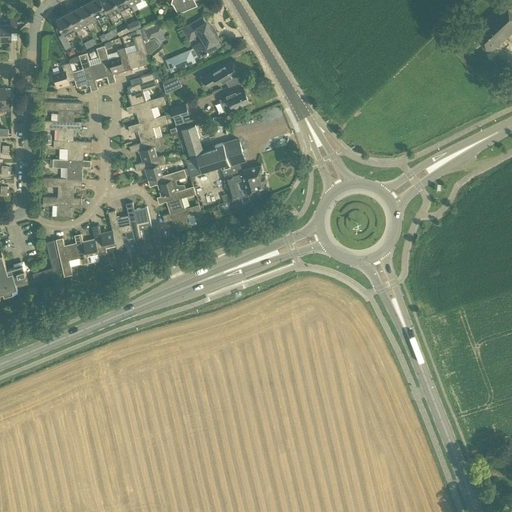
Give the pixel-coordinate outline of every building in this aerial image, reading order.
[(89,1),(88,0),(83,0),(84,4),(78,7),(79,9),(86,23),(89,30),(94,27),(90,21),(97,17),(90,4),(89,1)] [(101,0),(91,0),(89,1),(90,4),(97,17),(100,24),(105,22),(101,15),(107,12),(108,12),(101,0)] [(115,0),(101,0),(108,12),(107,12),(112,22),(117,20),(114,13),(120,9),(115,0)] [(131,4),(128,0),(115,0),(120,9),(123,16),(128,14),(124,7),(130,4),(131,4)] [(128,0),(131,4),(130,4),(134,11),(138,9),(135,2),(138,0),(128,0)] [(490,52),(511,31),(511,11),(503,2),(471,32),(490,52)] [(78,7),(77,3),(72,6),(74,9),(68,12),(67,12),(68,15),(75,28),(79,35),(83,33),(80,26),(86,23),(79,9),(78,7)] [(68,41),(73,38),(69,31),(75,28),(68,15),(67,12),(68,12),(66,9),(61,11),(63,15),(56,18),(64,34),(68,41)] [(9,13),(9,19),(0,19),(0,39),(1,40),(2,42),(7,42),(9,40),(10,40),(10,32),(16,32),(16,14),(9,13)] [(204,23),(201,18),(183,29),(189,39),(200,33),(204,40),(194,46),(194,47),(190,49),(165,59),(171,72),(196,62),(194,58),(199,55),(200,57),(217,46),(214,41),(217,39),(207,21),(204,23)] [(128,25),(131,31),(141,27),(138,19),(127,24),(128,25)] [(141,34),(148,56),(160,45),(154,38),(150,40),(150,39),(165,32),(162,23),(146,29),(145,27),(140,29),(141,33),(141,34)] [(120,36),(131,31),(128,25),(116,30),(120,36)] [(105,33),(99,35),(102,41),(108,39),(105,34),(105,33)] [(141,34),(133,36),(137,51),(127,54),(131,68),(149,62),(148,56),(141,34)] [(86,40),(88,46),(97,43),(95,37),(86,40)] [(108,59),(109,59),(104,45),(97,47),(101,61),(91,64),(90,64),(95,79),(106,75),(108,83),(115,81),(113,73),(112,70),(111,70),(108,59)] [(131,68),(127,54),(124,46),(116,49),(119,56),(109,59),(108,59),(111,70),(112,70),(113,73),(131,68)] [(72,47),(66,50),(69,56),(75,53),(72,47)] [(90,64),(91,64),(87,52),(79,54),(83,68),(72,71),(74,79),(77,86),(88,83),(91,90),(98,88),(95,79),(90,64)] [(228,86),(241,81),(237,74),(238,74),(235,70),(236,69),(233,65),(232,65),(230,60),(217,67),(217,66),(212,69),(213,70),(202,76),(199,79),(206,89),(209,87),(209,88),(217,82),(219,85),(225,81),(228,86)] [(72,71),(70,62),(62,64),(64,70),(53,74),(57,88),(69,84),(68,81),(74,79),(72,71)] [(140,76),(141,82),(127,87),(129,93),(127,94),(131,105),(145,100),(142,91),(156,86),(152,72),(140,76)] [(166,92),(182,85),(177,75),(163,81),(166,92)] [(0,85),(0,105),(0,111),(10,111),(10,97),(4,97),(4,86),(0,85)] [(249,100),(244,88),(236,91),(235,90),(227,94),(228,96),(221,99),(226,111),(249,100)] [(154,118),(154,117),(151,107),(165,103),(163,95),(145,100),(131,105),(126,106),(128,113),(136,111),(139,122),(140,122),(154,118)] [(51,113),(51,119),(58,120),(74,120),(74,108),(82,108),(82,102),(44,101),(44,109),(58,110),(58,114),(51,113)] [(176,124),(184,121),(182,116),(189,114),(185,103),(171,107),(176,124)] [(204,123),(208,117),(200,112),(196,117),(204,123)] [(156,137),(153,126),(167,122),(164,114),(154,117),(154,118),(140,122),(139,122),(128,126),(130,132),(137,130),(141,142),(156,137)] [(74,120),(58,120),(51,119),(43,119),(43,128),(58,128),(57,139),(72,140),(73,140),(73,128),(81,128),(81,120),(74,120)] [(204,151),(195,124),(181,129),(189,153),(184,154),(186,159),(185,159),(188,166),(190,173),(191,177),(203,173),(203,174),(222,168),(222,167),(246,160),(239,136),(223,141),(224,142),(215,145),(215,147),(204,151)] [(157,156),(154,146),(160,144),(158,136),(156,137),(141,142),(129,145),(131,152),(138,149),(142,161),(157,156)] [(57,139),(53,139),(53,147),(68,148),(67,158),(67,159),(83,159),(83,147),(91,148),(92,141),(73,140),(72,140),(57,139)] [(163,175),(163,174),(159,164),(166,162),(163,154),(157,156),(142,161),(134,163),(136,169),(144,167),(147,179),(163,175)] [(67,159),(67,158),(53,158),(52,166),(67,167),(66,178),(82,179),(82,166),(90,166),(91,159),(83,159),(67,159)] [(261,164),(241,170),(245,182),(249,194),(268,187),(266,179),(267,178),(265,172),(264,173),(261,164)] [(190,173),(188,166),(163,174),(163,175),(147,179),(149,185),(157,183),(161,195),(176,191),(176,190),(184,187),(185,187),(184,184),(177,184),(175,179),(187,175),(186,175),(190,173)] [(234,173),(224,176),(229,193),(231,199),(232,200),(242,197),(237,182),(234,173)] [(66,178),(44,177),(44,185),(58,185),(58,196),(58,197),(73,197),(74,185),(81,185),(82,179),(66,178)] [(185,208),(182,197),(196,193),(193,185),(185,187),(184,187),(176,190),(176,191),(161,195),(157,196),(159,203),(166,200),(170,212),(170,213),(185,208)] [(231,199),(229,193),(222,195),(224,201),(231,199)] [(58,197),(58,196),(43,196),(42,203),(57,204),(56,215),(72,216),(72,203),(80,203),(81,197),(73,197),(58,197)] [(133,229),(132,229),(134,239),(142,237),(139,224),(150,221),(147,206),(134,209),(133,201),(126,203),(128,215),(129,215),(133,229)] [(170,213),(170,212),(162,214),(164,221),(172,218),(176,231),(191,226),(187,215),(202,211),(199,203),(185,208),(170,213)] [(129,215),(128,215),(117,217),(116,209),(108,211),(112,229),(113,229),(116,244),(115,244),(116,248),(117,248),(119,254),(125,252),(124,246),(125,246),(122,232),(132,229),(133,229),(129,215)] [(101,232),(99,224),(92,226),(94,237),(95,237),(99,253),(98,253),(98,255),(107,253),(105,247),(115,244),(116,244),(113,229),(112,229),(101,232)] [(91,262),(100,260),(98,255),(98,253),(99,253),(95,237),(94,237),(83,240),(81,232),(74,234),(75,242),(76,242),(77,248),(79,257),(81,264),(89,262),(88,255),(90,255),(91,262)] [(76,242),(75,242),(64,245),(63,237),(56,238),(64,275),(72,273),(69,259),(79,257),(77,248),(76,242)] [(51,241),(44,243),(52,267),(33,274),(35,281),(61,273),(51,241)] [(0,254),(0,293),(17,288),(16,286),(28,282),(22,263),(14,265),(15,266),(6,269),(1,254),(0,254)]
